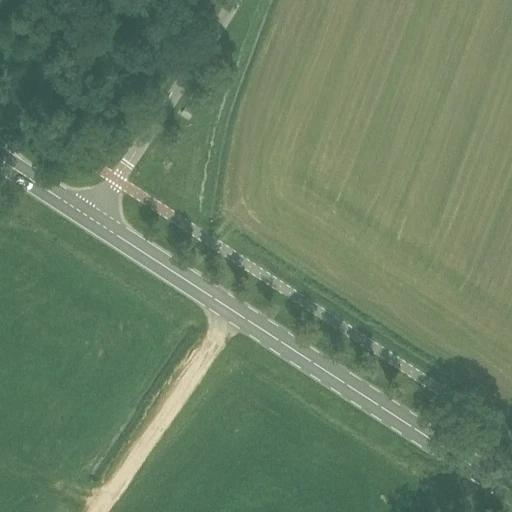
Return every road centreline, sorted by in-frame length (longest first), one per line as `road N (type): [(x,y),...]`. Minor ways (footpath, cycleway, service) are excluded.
road 1 (primary): [(511,491),(91,217)]
road 2 (unclassified): [(91,217),(232,0)]
road 3 (track): [(233,309),(95,511)]
